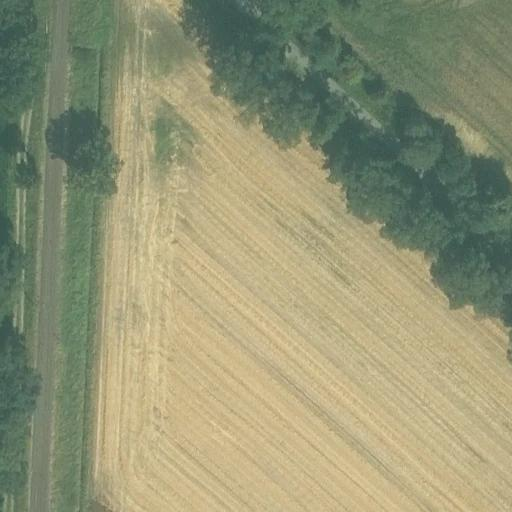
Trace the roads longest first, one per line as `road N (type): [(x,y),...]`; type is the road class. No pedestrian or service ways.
road 1 (track): [(0,404),(16,0)]
road 2 (residential): [(511,279),(237,0)]
